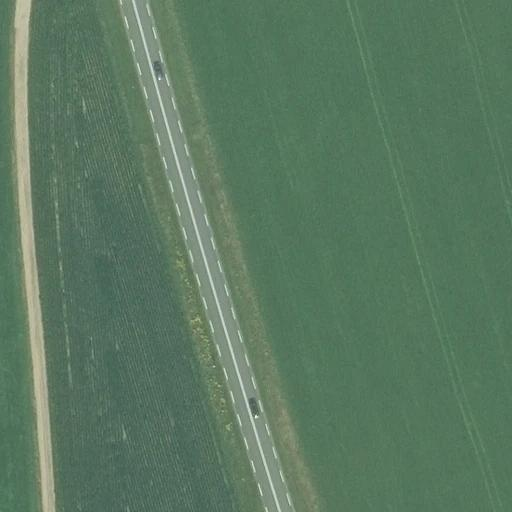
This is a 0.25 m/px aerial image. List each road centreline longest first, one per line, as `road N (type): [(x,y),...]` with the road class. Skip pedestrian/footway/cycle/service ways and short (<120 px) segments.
road 1 (primary): [(278,511),(133,0)]
road 2 (track): [(47,511),(15,83),(22,0)]
